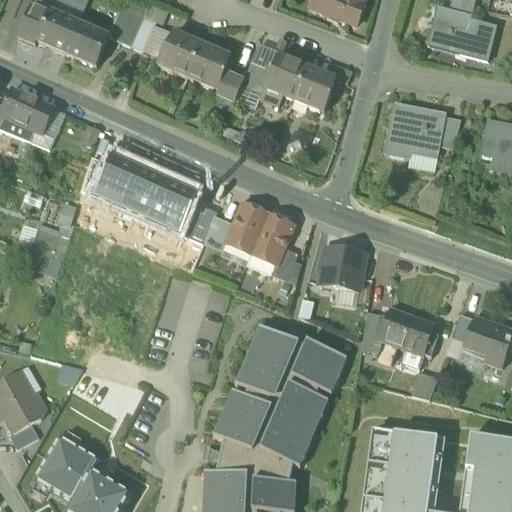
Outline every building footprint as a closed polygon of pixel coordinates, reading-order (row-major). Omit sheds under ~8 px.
[(58,0),(55,0),(52,9),(53,9),(49,17),(78,29),(85,12),(58,0)] [(58,0),(85,12),(90,0),(58,0)] [(314,0),(309,15),(356,32),(364,10),(363,10),(366,0),(341,0),(341,1),(339,5),(326,0),(314,0)] [(427,53),(487,69),(496,34),(470,27),(476,0),(453,0),(449,18),(437,15),(427,53)] [(37,48),(65,60),(78,29),(49,17),(53,9),(52,9),(35,2),(17,44),(35,51),(37,48)] [(109,43),(131,52),(144,21),(121,12),(108,42),(109,42),(109,43)] [(156,27),(144,21),(131,52),(143,57),(156,27)] [(143,57),(160,65),(164,54),(166,54),(172,39),(174,35),(156,27),(143,57)] [(108,42),(78,29),(65,60),(96,73),(98,69),(109,43),(109,42),(108,42)] [(173,77),(187,84),(201,51),(172,39),(166,54),(164,54),(160,65),(157,71),(161,72),(161,74),(173,79),(173,77)] [(230,64),(201,51),(187,84),(202,90),(201,91),(213,96),(214,95),(218,97),(225,80),(225,79),(223,79),(230,64)] [(270,77),(272,77),(278,62),(256,54),(250,69),(270,77)] [(283,102),(294,106),(306,74),(278,62),(272,77),(270,77),(263,94),(264,94),(283,102)] [(248,76),(243,88),(242,91),(251,95),(262,99),(262,100),(264,94),(263,94),(270,77),(250,69),(248,76)] [(335,86),(347,91),(352,78),(332,70),(327,82),(335,86)] [(327,82),(306,74),(294,106),(308,112),(308,114),(319,118),(320,117),(324,119),(331,102),(329,101),(335,86),(327,82)] [(235,107),(242,91),(243,88),(225,80),(218,97),(223,99),(222,102),(235,107)] [(244,111),(251,95),(242,91),(235,107),(244,111)] [(34,135),(42,138),(53,112),(13,94),(2,120),(5,122),(34,135)] [(279,113),(283,102),(264,94),(262,100),(262,99),(259,105),(279,113)] [(386,157),(437,167),(439,154),(445,124),(446,121),(395,111),(386,157)] [(30,147),(49,155),(65,118),(53,112),(42,138),(34,135),(30,147)] [(0,132),(0,135),(30,147),(34,135),(5,122),(0,132)] [(439,154),(453,157),(460,127),(445,124),(439,154)] [(492,165),(491,170),(511,174),(511,132),(487,128),(480,163),(492,165)] [(110,162),(107,170),(93,202),(121,214),(138,176),(141,168),(133,164),(131,171),(110,162)] [(81,197),(93,202),(107,170),(91,165),(81,197)] [(511,182),(511,174),(491,170),(490,178),(511,182)] [(157,183),(138,176),(121,214),(148,226),(169,178),(161,174),(157,183)] [(178,181),(169,178),(148,226),(180,240),(195,208),(199,199),(175,188),(178,181)] [(217,218),(195,208),(180,240),(203,251),(215,223),(217,218)] [(66,209),(57,236),(71,240),(79,213),(66,209)] [(226,250),(251,261),(268,221),(243,210),(234,231),(226,250)] [(293,232),(268,221),(251,261),(246,271),(271,281),(275,271),(276,272),(283,254),(293,232)] [(203,251),(222,259),(226,250),(234,231),(215,223),(203,251)] [(23,253),(31,256),(39,230),(24,225),(16,251),(23,253)] [(57,236),(39,230),(31,256),(62,267),(71,240),(57,236)] [(222,260),(246,271),(251,261),(226,250),(222,259),(222,260)] [(57,284),(62,267),(31,256),(23,253),(18,271),(57,284)] [(364,260),(326,253),(319,291),(358,298),(364,260)] [(271,281),(286,288),(298,260),(283,254),(276,272),(275,271),(271,281)] [(389,316),(386,324),(378,347),(382,348),(401,355),(412,324),(393,318),(389,316)] [(361,356),(378,360),(380,352),(373,351),(379,322),(367,319),(361,356)] [(380,352),(382,348),(378,347),(386,324),(379,322),(373,351),(380,352)] [(452,344),(465,349),(473,326),(460,322),(452,344)] [(408,357),(424,363),(431,342),(434,332),(412,324),(401,355),(408,357)] [(484,369),(502,376),(511,349),(508,348),(511,341),(492,334),(492,332),(473,326),(465,349),(463,354),(486,363),(484,369)] [(259,332),(234,390),(247,395),(245,402),(232,396),(212,442),(223,446),(220,458),(218,466),(216,479),(204,478),(202,511),(294,511),(296,488),(289,488),(293,471),(299,473),(328,406),(316,401),(318,394),(331,400),(346,363),(307,346),(305,351),(259,332)] [(437,345),(431,342),(424,363),(430,365),(437,345)] [(458,368),(463,354),(465,349),(452,344),(445,363),(458,368)] [(463,354),(458,368),(481,376),(484,369),(486,363),(463,354)] [(420,374),(424,363),(408,357),(404,369),(420,374)] [(28,372),(19,377),(33,401),(42,395),(28,372)] [(0,419),(1,418),(14,441),(31,432),(41,426),(44,420),(33,401),(19,377),(0,388),(0,419)] [(411,406),(427,410),(433,383),(417,379),(411,406)] [(10,443),(16,454),(37,443),(31,432),(14,441),(10,443)] [(361,511),(372,511),(383,437),(372,436),(361,511)] [(372,511),(384,511),(394,439),(383,437),(372,511)] [(384,511),(511,511),(511,448),(470,442),(465,477),(473,478),(468,511),(428,511),(438,445),(394,439),(384,511)] [(69,511),(124,511),(131,501),(94,479),(101,467),(59,442),(33,487),(71,509),(69,511)] [(104,473),(127,485),(141,457),(119,445),(104,473)] [(435,511),(445,446),(438,445),(428,511),(468,511),(473,478),(465,477),(460,511),(435,511)] [(202,465),(218,466),(220,458),(205,452),(202,465)]
